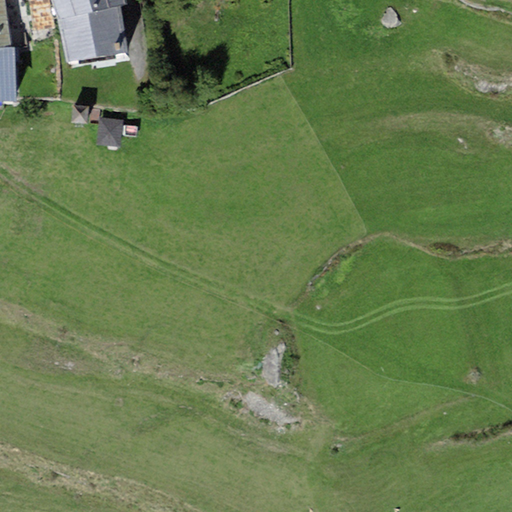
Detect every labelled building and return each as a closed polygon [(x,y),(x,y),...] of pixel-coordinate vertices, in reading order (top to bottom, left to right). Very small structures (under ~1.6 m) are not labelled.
[(0,0),(0,47),(11,48),(6,0),(0,0)] [(53,0),(59,18),(68,60),(126,50),(119,6),(125,4),(124,0),(53,0)] [(11,48),(0,47),(0,96),(15,98),(13,71),(11,48)] [(89,105),(74,104),(73,122),(81,123),(88,123),(89,105)] [(121,119),(98,117),(96,144),(119,146),(121,119)]
